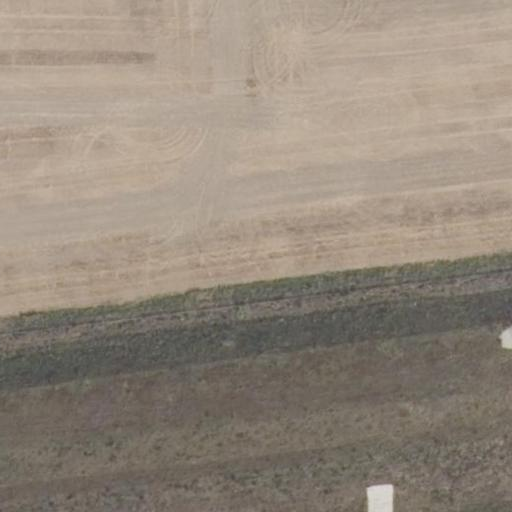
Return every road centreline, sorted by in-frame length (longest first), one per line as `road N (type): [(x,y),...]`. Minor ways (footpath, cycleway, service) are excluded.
road 1 (track): [(0,428),(511,361)]
road 2 (track): [(0,490),(511,425)]
road 3 (track): [(0,339),(511,278)]
